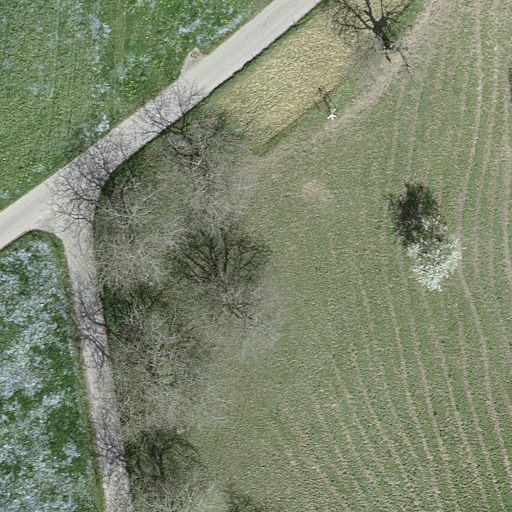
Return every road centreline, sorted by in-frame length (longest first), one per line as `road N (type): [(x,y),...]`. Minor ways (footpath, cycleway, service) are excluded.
road 1 (unclassified): [(298,0),(0,229)]
road 2 (track): [(122,511),(77,257),(55,190)]
